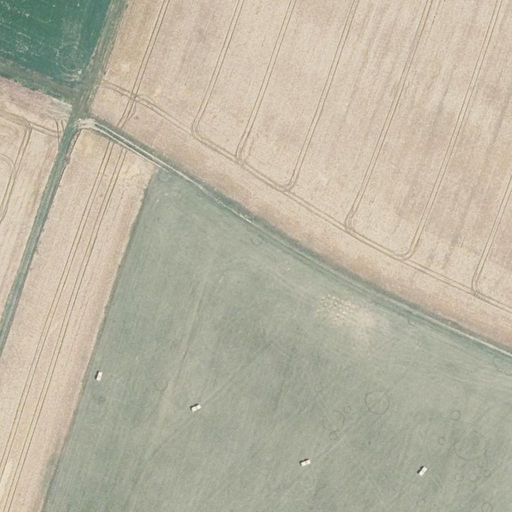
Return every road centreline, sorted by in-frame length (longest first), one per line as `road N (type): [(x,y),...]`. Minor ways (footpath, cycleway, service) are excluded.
road 1 (track): [(0,65),(80,106),(339,274),(511,352)]
road 2 (track): [(116,0),(0,347)]
